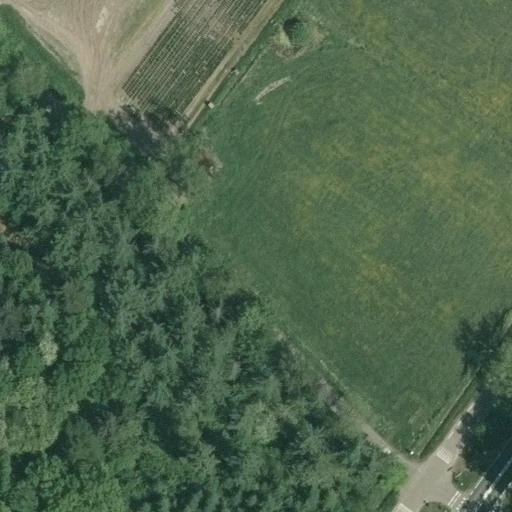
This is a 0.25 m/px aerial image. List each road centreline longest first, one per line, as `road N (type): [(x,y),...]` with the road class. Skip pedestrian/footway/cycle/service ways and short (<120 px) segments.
road 1 (unclassified): [(424,484),(386,457),(0,51)]
road 2 (unclassified): [(424,484),(511,363)]
